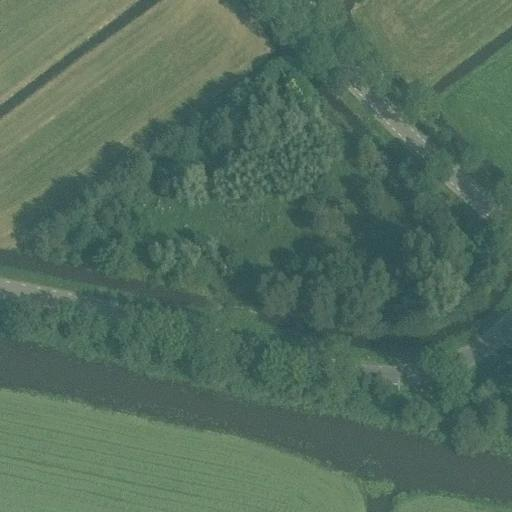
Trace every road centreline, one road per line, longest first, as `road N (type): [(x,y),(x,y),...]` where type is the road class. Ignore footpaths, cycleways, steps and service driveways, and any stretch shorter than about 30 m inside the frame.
road 1 (tertiary): [(0,292),(365,376),(426,373),(478,348),(511,318)]
road 2 (unclassified): [(511,229),(332,58),(286,0)]
